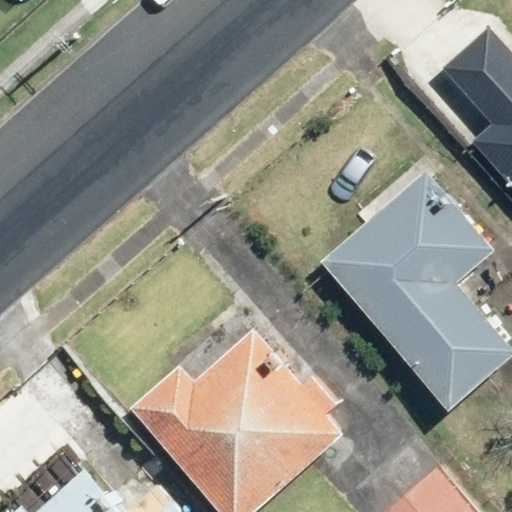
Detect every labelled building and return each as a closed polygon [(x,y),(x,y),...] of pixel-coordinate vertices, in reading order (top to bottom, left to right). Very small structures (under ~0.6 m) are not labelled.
[(493,125),(471,143),(511,190),(511,64),(489,38),(449,73),(493,125)] [(364,324),(443,415),(509,359),(450,291),(492,254),(421,173),(313,266),(364,324)] [(253,511),(265,511),(294,486),(364,421),(269,319),(213,371),(199,356),(150,400),(253,511)] [(225,511),(201,485),(171,511),(162,511),(109,454),(55,503),(42,489),(16,511),(225,511)] [(499,511),(451,458),(390,511),(499,511)]
